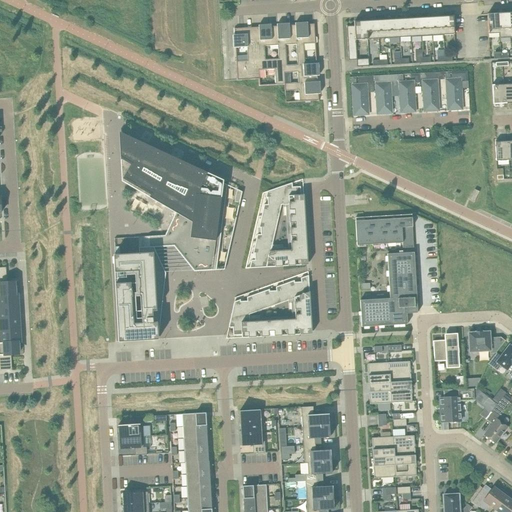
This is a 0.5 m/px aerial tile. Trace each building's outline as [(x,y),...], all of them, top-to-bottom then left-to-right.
[(500,38),(499,13),(487,14),(488,34),(499,33),(500,38)] [(509,13),(499,13),(500,38),(511,37),(509,13)] [(442,16),(431,17),(432,36),(443,35),(442,16)] [(453,16),(442,16),(443,35),(454,34),(453,16)] [(431,17),(421,18),(422,36),(432,36),(431,17)] [(410,18),(399,19),(400,37),(411,37),(410,18)] [(422,36),(421,18),(410,18),(411,37),(422,36)] [(399,19),(388,20),(389,38),(400,37),(399,19)] [(379,39),(378,20),(367,21),(368,39),(379,39)] [(388,20),(378,20),(379,39),(389,38),(388,20)] [(349,60),(356,60),(357,60),(357,59),(356,40),(368,39),(367,21),(354,22),(354,26),(347,26),(349,60)] [(314,24),(307,24),(307,22),(295,23),(295,25),(296,44),(298,65),(305,64),(304,44),(315,43),(316,42),(316,37),(315,37),(314,24)] [(295,25),(289,25),(289,23),(277,24),(277,26),(278,44),(279,59),(286,58),(285,44),(296,44),(295,25)] [(258,25),(259,27),(259,41),(256,41),(257,60),(265,59),(264,45),(278,44),(277,26),(271,27),(271,24),(258,25)] [(255,60),(248,60),(236,61),(237,68),(238,72),(237,72),(237,80),(259,79),(259,70),(274,69),(275,85),(284,84),(283,72),(283,65),(286,65),(286,58),(279,59),(265,59),(257,60),(256,41),(259,41),(259,27),(258,27),(258,28),(253,28),(255,60)] [(234,29),(234,35),(232,35),(233,48),(247,47),(248,60),(255,60),(253,28),(252,28),(252,29),(248,29),(244,29),(244,28),(234,29)] [(422,50),(415,50),(416,63),(423,63),(423,58),(422,58),(422,50)] [(356,60),(357,67),(369,66),(369,58),(357,59),(357,60),(356,60)] [(298,65),(286,65),(283,65),(283,72),(298,72),(298,83),(317,82),(317,76),(319,76),(318,63),(305,64),(298,65)] [(420,73),(410,74),(410,78),(415,78),(415,83),(420,83),(420,79),(420,73)] [(445,79),(447,110),(462,109),(460,78),(445,79)] [(422,81),(424,112),(439,111),(437,80),(422,81)] [(398,82),(400,113),(415,112),(414,81),(398,82)] [(317,82),(298,83),(284,84),(284,91),(299,90),(299,102),(305,101),(305,103),(310,103),(310,101),(318,101),(318,94),(320,94),(319,82),(317,82)] [(392,113),(390,82),(375,83),(377,114),(392,113)] [(504,104),(511,103),(511,83),(503,84),(504,104)] [(352,85),(353,116),(368,115),(367,84),(352,85)] [(493,104),(504,104),(503,84),(492,85),(493,104)] [(165,235),(194,271),(216,270),(227,185),(223,183),(223,180),(119,132),(122,181),(175,213),(165,235)] [(496,161),(508,160),(507,141),(495,142),(496,161)] [(281,266),(305,265),(300,186),(292,186),(292,183),(267,191),(265,198),(267,198),(268,204),(264,204),(259,227),(260,227),(261,235),(257,235),(253,253),(254,253),(255,261),(251,261),(249,268),(266,267),(267,263),(280,262),(281,266)] [(474,189),(473,192),(469,200),(474,202),(479,191),(474,189)] [(412,219),(355,222),(357,247),(358,247),(358,245),(359,245),(359,244),(366,244),(366,246),(370,245),(371,246),(373,246),(372,244),(374,244),(374,243),(381,243),(381,245),(385,244),(385,245),(388,245),(387,243),(389,243),(389,242),(396,242),(396,244),(400,243),(400,244),(402,244),(403,249),(414,248),(412,219)] [(113,255),(118,342),(158,340),(166,273),(154,247),(139,248),(139,253),(113,255)] [(360,300),(361,327),(407,324),(407,313),(417,313),(414,252),(387,254),(390,298),(360,300)] [(6,267),(0,267),(0,294),(17,294),(17,285),(14,286),(14,282),(7,283),(6,267)] [(292,299),(309,293),(308,275),(301,278),(301,282),(294,282),(294,280),(276,287),(276,291),(269,291),(269,289),(247,297),(247,301),(240,301),(240,299),(234,302),(228,327),(233,327),(233,335),(242,335),(242,338),(312,334),(309,293),(294,298),(295,319),(249,322),(249,314),(251,314),(251,312),(254,312),(254,313),(265,309),(265,308),(267,307),(267,308),(290,300),(290,299),(292,299)] [(17,294),(0,294),(0,306),(18,306),(17,294)] [(18,306),(0,306),(0,319),(19,318),(18,306)] [(19,318),(0,319),(0,331),(19,330),(19,318)] [(19,330),(0,331),(0,343),(20,342),(19,330)] [(468,333),(469,352),(489,351),(490,353),(496,353),(505,341),(500,337),(490,338),(489,332),(468,333)] [(433,341),(434,361),(435,361),(446,361),(446,368),(459,367),(458,358),(458,353),(458,352),(458,350),(457,349),(458,349),(458,348),(457,336),(457,334),(444,334),(445,337),(445,341),(445,342),(440,342),(434,343),(434,341),(433,341)] [(20,342),(0,343),(0,370),(12,370),(11,354),(18,354),(18,351),(21,350),(20,342)] [(496,353),(488,364),(497,371),(501,365),(509,372),(508,374),(511,376),(511,346),(511,347),(509,345),(500,357),(496,353)] [(388,363),(390,383),(411,382),(410,374),(411,374),(411,373),(410,373),(410,371),(410,370),(409,361),(388,363)] [(369,384),(390,383),(388,363),(367,364),(368,372),(368,373),(368,375),(368,376),(369,384)] [(468,387),(478,386),(478,378),(467,378),(468,387)] [(411,382),(390,383),(391,403),(412,402),(411,393),(412,393),(412,392),(411,392),(411,390),(412,390),(411,389),(411,382)] [(390,383),(369,384),(369,392),(369,393),(369,395),(369,396),(370,404),(391,403),(390,383)] [(476,389),(476,388),(454,389),(454,397),(440,398),(441,422),(443,422),(447,422),(460,421),(459,402),(475,401),(474,389),(476,389)] [(499,416),(509,402),(503,397),(492,411),(499,416)] [(301,407),(301,408),(301,415),(313,415),(313,407),(313,406),(301,407)] [(263,421),(263,409),(239,411),(240,423),(263,421)] [(206,416),(206,413),(202,413),(182,414),(183,426),(206,425),(206,416)] [(301,415),(302,427),(329,426),(328,414),(329,414),(313,415),(301,415)] [(495,443),(501,435),(507,427),(496,419),(484,435),(495,443)] [(264,433),(263,421),(240,423),(241,434),(264,433)] [(140,424),(118,425),(118,426),(119,437),(143,436),(142,426),(139,426),(139,424),(140,424)] [(207,437),(206,425),(183,426),(183,438),(207,437)] [(315,438),(330,437),(329,426),(302,427),(303,439),(315,438)] [(265,453),(265,444),(264,433),(241,434),(242,446),(253,445),(253,453),(265,453)] [(414,435),(393,437),(394,457),(415,456),(414,448),(415,448),(415,447),(414,447),(414,445),(415,445),(415,444),(414,444),(414,435)] [(143,436),(119,437),(120,449),(135,448),(135,455),(147,454),(146,447),(143,447),(143,436)] [(208,449),(207,437),(183,438),(184,450),(208,449)] [(393,437),(372,438),(372,446),(372,447),(373,449),(372,449),(372,450),(373,458),(394,457),(393,437)] [(209,461),(208,461),(208,449),(184,450),(185,462),(209,461)] [(330,450),(315,451),(303,451),(304,463),(331,462),(330,450)] [(415,456),(394,457),(395,477),(416,476),(416,467),(416,466),(415,466),(415,464),(416,464),(415,464),(415,456)] [(394,457),(373,458),(373,466),(373,467),(374,467),(374,469),(373,469),(373,470),(374,470),(374,478),(395,477),(394,457)] [(209,461),(185,462),(185,463),(186,474),(210,473),(209,461)] [(307,463),(308,474),(308,475),(317,474),(332,473),(331,462),(304,463),(307,463)] [(187,486),(210,485),(210,473),(186,474),(187,486)] [(187,498),(211,497),(210,485),(187,486),(187,498)] [(267,497),(266,485),(246,486),(242,486),(243,489),(243,498),(267,497)] [(332,486),(317,487),(306,487),(306,499),(333,497),(332,486)] [(494,509),(506,493),(500,489),(499,491),(494,487),(489,493),(483,488),(472,502),(481,508),(483,509),(486,509),(487,507),(489,505),(494,509)] [(123,505),(149,503),(148,491),(122,493),(123,505)] [(511,497),(506,493),(494,509),(497,511),(511,511),(511,509),(511,510),(511,509),(511,500),(511,497)] [(459,511),(458,494),(443,495),(444,511),(459,511)] [(212,509),(211,497),(187,498),(188,510),(212,509)] [(244,510),(267,509),(267,497),(243,498),(244,510)] [(319,510),(334,509),(333,497),(306,499),(306,511),(312,511),(313,511),(319,510)] [(149,511),(149,503),(123,505),(123,511),(149,511)]
